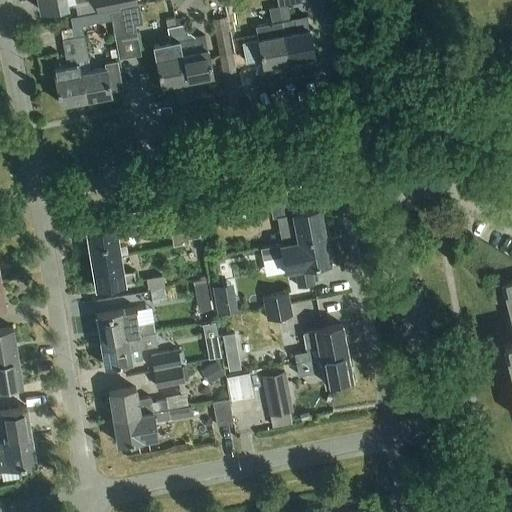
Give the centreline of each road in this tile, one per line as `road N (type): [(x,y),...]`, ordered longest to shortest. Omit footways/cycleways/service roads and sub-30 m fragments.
road 1 (residential): [(87,495),(438,425)]
road 2 (residential): [(37,197),(381,131)]
road 3 (residential): [(87,495),(37,197)]
road 4 (residential): [(438,425),(381,131)]
road 5 (residential): [(37,197),(0,7)]
road 6 (residential): [(381,131),(361,0)]
